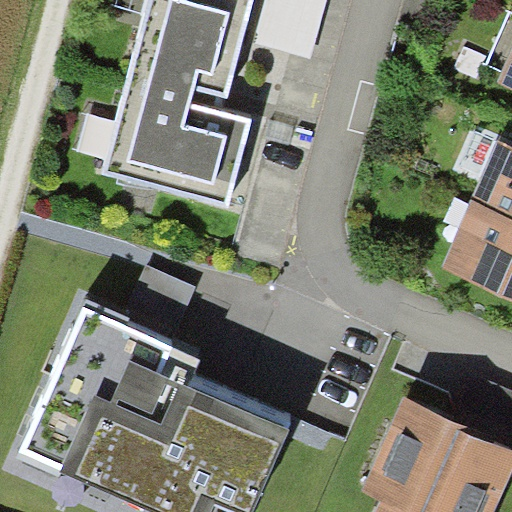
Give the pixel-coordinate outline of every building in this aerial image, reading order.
[(247,0),(138,0),(93,179),(219,211),(242,120),(182,104),(186,92),(222,101),(247,0)] [(323,0),(263,0),(251,44),(308,59),(323,0)] [(511,52),(500,81),(511,86),(511,52)] [(511,146),(495,139),(441,270),(511,299),(511,146)] [(196,355),(84,306),(21,447),(168,511),(246,511),(287,420),(187,376),(196,355)] [(489,511),(511,459),(511,435),(407,391),(355,511),(489,511)]
